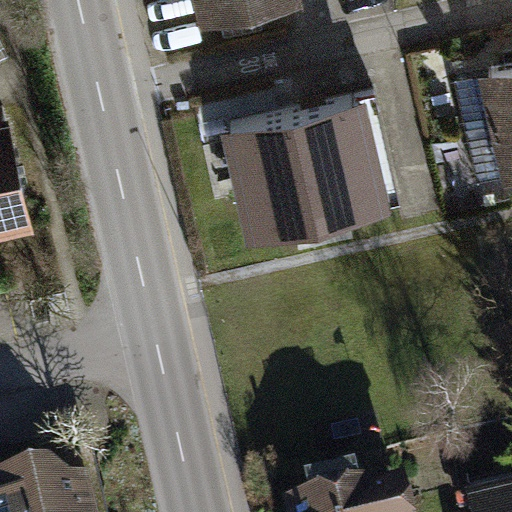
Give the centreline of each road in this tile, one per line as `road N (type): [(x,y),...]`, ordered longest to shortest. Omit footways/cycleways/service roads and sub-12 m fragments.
road 1 (tertiary): [(103,97),(197,511)]
road 2 (residential): [(511,4),(103,97)]
